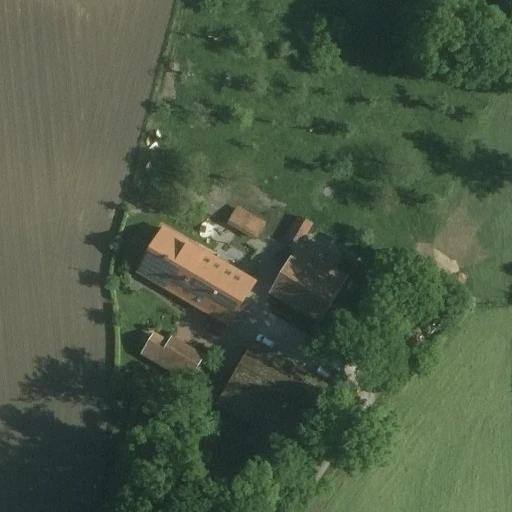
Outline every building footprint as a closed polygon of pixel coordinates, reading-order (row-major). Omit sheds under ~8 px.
[(264,227),(237,211),(229,224),(256,240),(264,227)] [(300,214),(288,236),(302,244),(314,222),(300,214)] [(189,246),(164,231),(138,274),(197,308),(207,291),(174,271),(189,246)] [(254,284),(189,246),(174,271),(207,291),(197,308),(229,327),(254,284)] [(347,279),(297,249),(270,295),(320,324),(347,279)] [(204,359),(161,334),(147,357),(159,364),(150,379),(181,397),(204,359)] [(327,389),(253,345),(217,407),(291,450),(327,389)]
